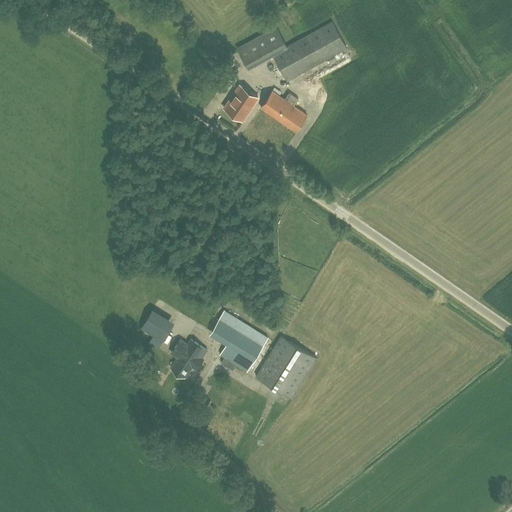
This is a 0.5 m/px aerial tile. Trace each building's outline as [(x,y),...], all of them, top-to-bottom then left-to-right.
[(346,48),(332,21),(287,46),(276,27),(237,49),(248,68),(273,55),(287,80),(346,48)] [(257,97),(240,85),(224,107),(242,119),(257,97)] [(289,92),(284,99),(272,90),(261,106),(296,131),(307,115),(293,105),(298,98),(289,92)] [(254,359),(267,338),(224,311),(218,320),(235,330),(225,346),(220,354),(225,357),(221,362),(233,370),(237,364),(292,398),(317,358),(281,336),(263,364),(254,359)] [(158,349),(169,330),(147,317),(141,328),(153,335),(148,343),(158,349)] [(171,352),(177,356),(170,367),(185,376),(192,365),(196,368),(203,358),(202,357),(207,350),(190,338),(187,344),(180,339),(171,352)]
